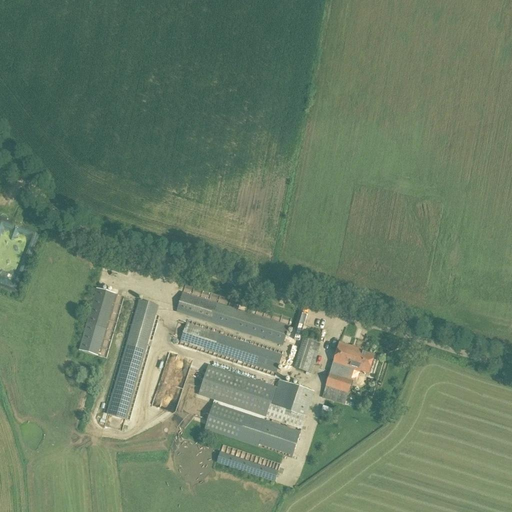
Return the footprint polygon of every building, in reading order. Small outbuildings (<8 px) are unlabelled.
[(78,351),(98,357),(116,295),(96,289),(78,351)] [(282,346),(289,326),(182,293),(176,313),(282,346)] [(133,395),(158,306),(139,300),(113,390),(133,395)] [(110,327),(114,329),(118,321),(114,319),(110,327)] [(276,374),(282,355),(186,323),(180,342),(276,374)] [(311,374),(320,345),(303,340),(294,369),(311,374)] [(332,362),(353,369),(367,374),(373,356),(359,352),(360,350),(338,344),(332,362)] [(349,381),(353,369),(332,362),(321,398),(343,405),(350,382),(349,381)] [(173,363),(174,386),(181,385),(181,384),(189,384),(189,379),(194,379),(194,363),(173,363)] [(277,388),(208,365),(198,396),(214,401),(204,430),(258,448),(258,446),(290,456),(290,458),(292,459),(301,433),(267,421),(268,419),(301,430),(314,392),(279,381),(277,388)] [(352,375),(356,381),(361,379),(357,372),(352,375)] [(123,431),(129,433),(133,419),(127,417),(123,431)] [(216,463),(275,483),(278,472),(220,452),(216,463)]
